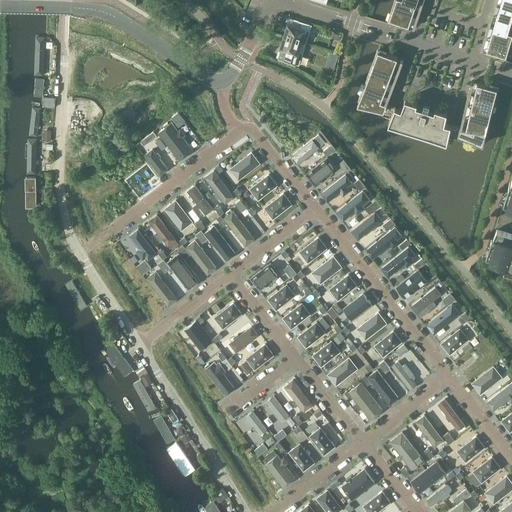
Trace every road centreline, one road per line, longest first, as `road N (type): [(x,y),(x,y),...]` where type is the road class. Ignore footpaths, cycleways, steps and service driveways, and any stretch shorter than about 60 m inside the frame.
road 1 (residential): [(137,343),(66,224),(59,178),(63,62)]
road 2 (tertiary): [(0,3),(99,9),(219,83)]
road 3 (residential): [(315,208),(449,376)]
road 4 (residential): [(245,511),(137,343)]
road 5 (residential): [(108,233),(238,132)]
road 6 (residential): [(415,44),(274,0)]
road 7 (residential): [(415,44),(402,79),(459,97),(471,61)]
